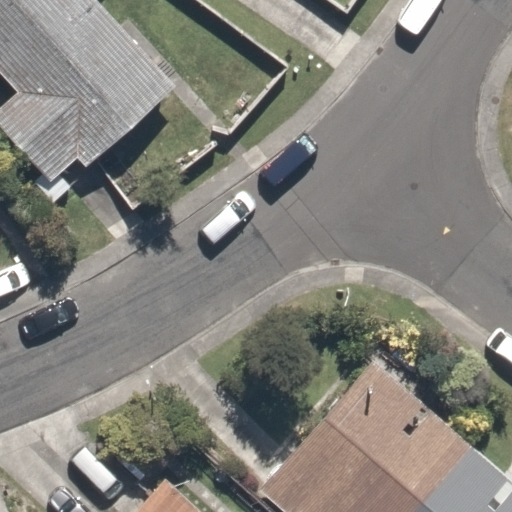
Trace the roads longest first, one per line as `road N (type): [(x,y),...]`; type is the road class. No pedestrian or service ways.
road 1 (residential): [(0,371),(55,350),(206,263),(364,160)]
road 2 (residential): [(364,160),(478,0)]
road 3 (residential): [(511,286),(364,160)]
